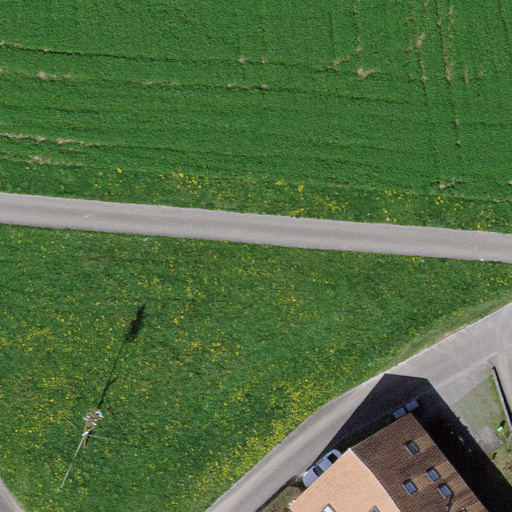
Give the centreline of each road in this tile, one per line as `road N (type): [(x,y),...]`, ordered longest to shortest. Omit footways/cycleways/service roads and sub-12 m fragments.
road 1 (residential): [(0,221),(511,254)]
road 2 (residential): [(268,511),(392,409),(511,351)]
